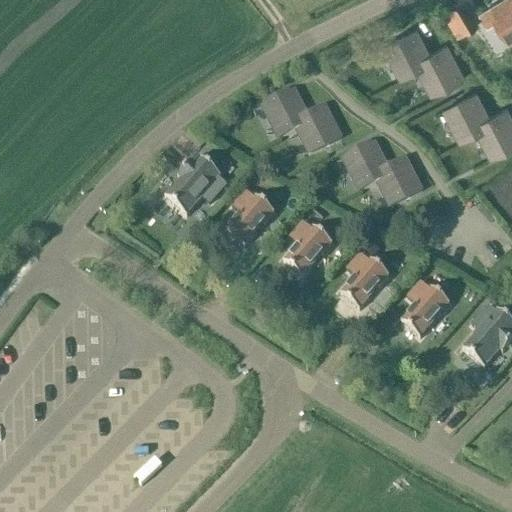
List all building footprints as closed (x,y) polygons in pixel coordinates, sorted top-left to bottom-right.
[(511,0),(501,0),(479,13),(486,25),(494,21),(509,44),(511,42),(511,0)] [(476,23),(463,1),(442,14),(455,36),(476,23)] [(414,62),(428,55),(416,30),(384,46),(400,78),(418,69),(414,62)] [(414,62),(418,69),(431,94),(463,77),(446,45),(428,55),(414,62)] [(292,124),(306,117),(294,92),(261,109),(278,141),(296,132),(292,124)] [(474,126),(488,118),(476,93),(444,110),(460,142),(478,133),(474,126)] [(292,124),(296,132),(308,156),(341,140),(324,108),(306,117),(292,124)] [(474,126),(478,133),(491,158),(511,146),(511,120),(506,109),(488,118),(474,126)] [(373,177),(387,170),(374,145),(342,162),(359,194),(377,185),(373,177)] [(164,200),(186,219),(202,201),(209,206),(226,187),(219,181),(221,180),(199,160),(194,166),(191,164),(177,180),(180,182),(164,200)] [(373,177),(377,185),(389,209),(421,193),(405,161),(387,170),(373,177)] [(225,233),(244,250),(274,216),(255,199),(253,201),(244,194),(231,209),(240,216),(225,233)] [(283,264),(302,281),(332,247),(313,230),(311,232),(302,225),(289,240),(297,247),(283,264)] [(340,296),(359,313),(389,279),(370,262),(368,264),(359,257),(346,272),(354,279),(340,296)] [(400,324),(419,341),(449,307),(430,290),(428,293),(420,285),(406,300),(415,308),(400,324)] [(461,352),(483,371),(499,353),(502,355),(511,343),(511,326),(496,312),(494,314),(487,308),(471,327),(477,333),(461,352)]
